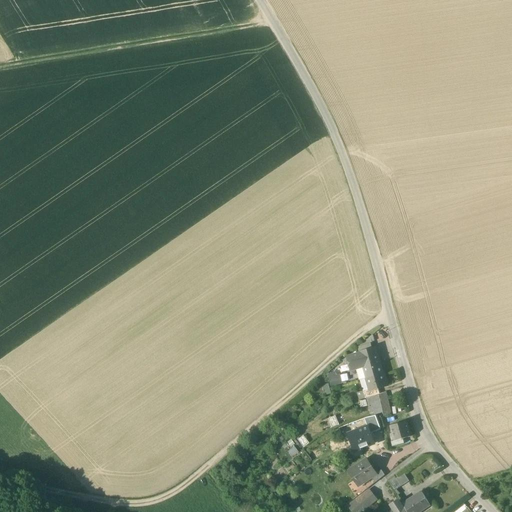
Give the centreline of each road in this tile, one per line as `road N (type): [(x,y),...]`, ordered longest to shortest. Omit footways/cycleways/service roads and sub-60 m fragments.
road 1 (tertiary): [(493,511),(419,424),(334,131),(258,0)]
road 2 (track): [(0,479),(123,502),(158,498),(387,312)]
road 3 (track): [(273,24),(0,69)]
